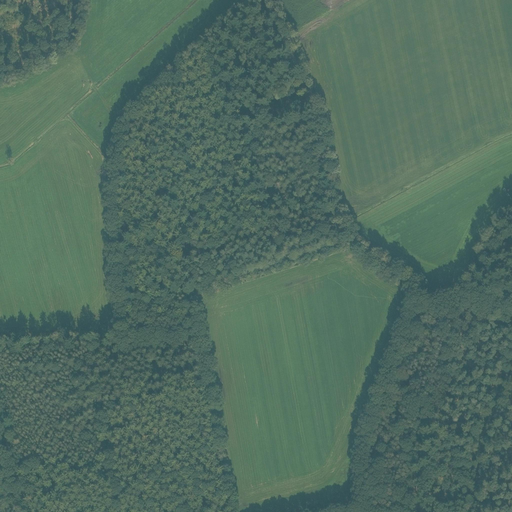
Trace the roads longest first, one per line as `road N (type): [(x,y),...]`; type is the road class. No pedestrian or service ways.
road 1 (track): [(511,306),(431,297),(360,249),(340,223),(306,89),(265,0)]
road 2 (track): [(472,511),(481,442),(511,350)]
